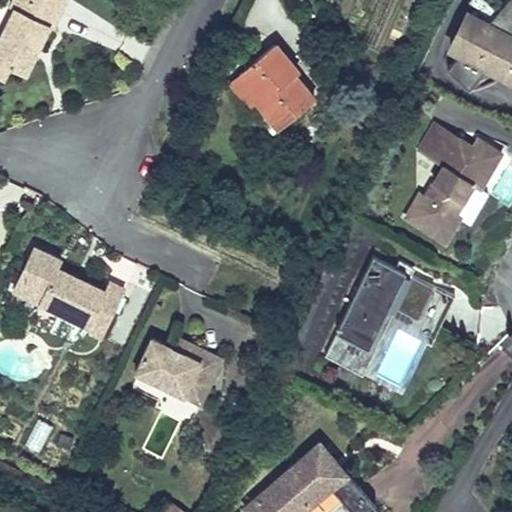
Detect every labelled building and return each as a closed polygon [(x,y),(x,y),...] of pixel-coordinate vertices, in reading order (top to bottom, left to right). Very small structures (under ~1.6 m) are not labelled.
[(0,61),(10,66),(25,74),(35,54),(30,52),(33,47),(37,49),(51,19),(56,22),(66,0),(13,0),(11,6),(15,9),(0,39),(0,61)] [(444,44),(457,50),(445,63),(467,83),(480,69),(511,84),(511,0),(501,0),(495,8),(486,0),(466,0),(464,2),(444,44)] [(261,99),(257,103),(279,128),(314,99),(294,75),(298,72),(274,43),(239,73),(261,99)] [(0,76),(3,78),(10,66),(0,61),(0,76)] [(252,107),(257,103),(261,99),(239,73),(230,81),(252,107)] [(455,196),(462,201),(473,183),(481,187),(501,152),(478,139),(473,148),(468,155),(455,148),(460,140),(434,125),(419,151),(443,166),(425,197),(420,194),(406,217),(421,226),(423,224),(429,227),(427,230),(445,241),(460,216),(455,213),(447,208),(455,196)] [(473,148),(460,140),(455,148),(468,155),(473,148)] [(455,213),(462,201),(455,196),(447,208),(455,213)] [(73,281),(76,277),(57,268),(62,259),(34,246),(13,289),(89,325),(87,330),(102,337),(124,289),(109,282),(105,291),(81,279),(79,284),(73,281)] [(390,305),(395,307),(418,318),(440,329),(455,296),(434,286),(411,275),(395,267),(374,256),(325,357),(363,375),(375,350),(369,348),(390,305)] [(399,260),(395,267),(411,275),(415,267),(399,260)] [(375,350),(395,307),(390,305),(369,348),(375,350)] [(174,334),(169,345),(185,352),(190,342),(174,334)] [(191,379),(208,387),(222,358),(190,342),(185,352),(169,345),(152,337),(135,372),(184,395),(191,379)] [(201,403),(208,387),(191,379),(184,395),(201,403)] [(39,454),(52,426),(37,420),(25,447),(39,454)] [(330,466),(335,461),(319,443),(244,510),(245,511),(332,511),(343,502),(352,511),(369,511),(376,507),(340,466),(335,470),(330,466)] [(340,466),(335,461),(330,466),(335,470),(340,466)]
